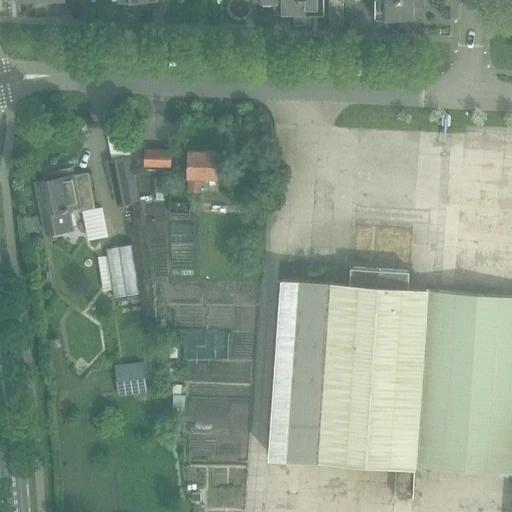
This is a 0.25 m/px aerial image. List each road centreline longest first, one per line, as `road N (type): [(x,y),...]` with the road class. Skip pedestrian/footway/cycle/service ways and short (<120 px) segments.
road 1 (residential): [(468,102),(49,76)]
road 2 (secondary): [(16,511),(0,375)]
